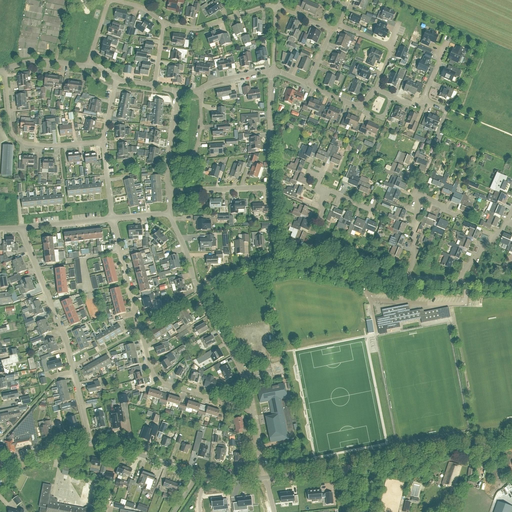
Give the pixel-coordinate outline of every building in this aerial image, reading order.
[(183,4),(184,0),(163,0),(163,2),(169,3),(167,10),(176,12),(177,3),(183,4)] [(220,5),(216,0),(215,0),(213,2),(214,3),(205,9),(210,16),(219,10),(217,7),(220,5)] [(316,14),(319,6),(308,2),(309,0),(307,0),(303,0),(301,8),(304,9),(304,11),(312,14),(313,13),(316,14)] [(358,0),(355,6),(362,9),(365,0),(358,0)] [(198,12),(200,5),(195,4),(194,9),(187,7),(186,11),(187,11),(186,17),(194,19),(195,11),(198,12)] [(379,12),(377,19),(382,21),(384,18),(392,21),(395,13),(392,12),(392,11),(389,10),(389,11),(384,9),(382,13),(379,12)] [(119,19),(119,18),(125,20),(127,12),(123,11),(123,12),(116,10),(114,17),(115,17),(115,18),(115,19),(116,20),(117,20),(118,20),(119,19)] [(371,19),(368,17),(362,15),(361,18),(352,14),(349,21),(359,25),(360,21),(369,25),(371,19)] [(253,19),(253,29),(253,34),(261,34),(261,35),(266,35),(266,27),(262,27),(262,21),(257,21),(258,19),(253,19)] [(296,39),(299,31),(296,30),(299,22),(291,19),(287,30),(291,32),(290,37),(296,39)] [(142,33),(145,30),(146,28),(150,31),(154,25),(146,20),(143,24),(140,23),(140,22),(136,21),(134,27),(142,33)] [(110,26),(108,32),(113,34),(112,36),(120,38),(121,34),(118,33),(119,30),(124,31),(125,27),(121,26),(121,25),(113,22),(112,26),(110,26)] [(377,26),(374,34),(378,35),(378,36),(381,38),(382,37),(385,38),(388,31),(384,30),(387,25),(380,22),(378,27),(377,26)] [(244,33),(241,24),(232,27),(233,32),(234,32),(235,36),(244,33)] [(321,33),(320,32),(319,32),(318,32),(310,29),(308,35),(303,33),(298,43),(305,46),(307,40),(317,44),(321,33)] [(421,44),(428,47),(430,43),(429,43),(431,42),(435,44),(438,36),(434,35),(435,32),(430,30),(429,33),(426,31),(423,39),(421,44)] [(206,36),(207,37),(206,37),(207,40),(208,40),(209,45),(219,42),(221,46),(231,43),(228,34),(222,36),(220,31),(215,33),(215,32),(211,33),(211,34),(206,36)] [(341,34),(338,40),(348,44),(349,41),(353,43),(355,36),(348,33),(347,37),(341,34)] [(184,47),(188,48),(189,41),(185,41),(186,36),(180,35),(180,36),(173,35),(172,43),(184,45),(184,47)] [(248,36),(242,38),(245,45),(251,43),(248,36)] [(141,47),(141,48),(153,50),(154,44),(146,42),(147,39),(140,38),(139,42),(142,42),(142,44),(145,45),(145,48),(141,47)] [(112,42),(104,39),(102,45),(110,48),(111,44),(116,46),(118,41),(113,39),(112,42)] [(347,47),(348,44),(338,40),(336,46),(342,48),(341,51),(347,53),(349,48),(347,47)] [(102,46),(103,46),(101,52),(106,53),(105,57),(113,59),(115,53),(114,53),(115,49),(110,48),(102,45),(102,46)] [(400,47),(396,58),(401,60),(400,64),(405,66),(408,60),(404,58),(408,50),(400,47)] [(465,51),(457,47),(455,51),(453,49),(448,59),(458,63),(458,62),(459,63),(462,57),(461,57),(462,54),(464,54),(465,51)] [(153,50),(141,48),(140,51),(138,51),(137,57),(144,58),(144,55),(151,56),(152,50),(153,50)] [(267,55),(266,48),(260,49),(260,52),(256,53),(258,63),(265,61),(264,55),(267,55)] [(180,61),(181,58),(185,58),(185,55),(186,55),(187,51),(177,50),(177,54),(172,53),(171,60),(180,61)] [(369,53),(368,56),(369,57),(368,57),(369,58),(367,64),(373,67),(375,60),(379,62),(382,54),(372,50),(370,53),(369,53)] [(302,51),(300,56),(303,58),(298,69),(306,72),(311,61),(308,60),(310,55),(302,51)] [(296,62),(299,54),(294,52),(292,56),(287,54),(283,65),(290,68),(293,60),(296,62)] [(331,58),(340,62),(342,59),(343,60),(346,55),(339,52),(337,55),(333,54),(331,58)] [(250,53),(247,54),(243,54),(244,58),(240,58),(241,68),(249,66),(248,61),(251,60),(250,53)] [(224,62),(225,70),(232,69),(231,65),(235,65),(233,57),(227,58),(227,61),(224,62)] [(427,67),(431,60),(424,57),(422,62),(420,61),(417,69),(426,73),(428,68),(427,67)] [(139,62),(138,68),(150,70),(151,64),(143,63),(144,59),(138,58),(138,62),(139,62)] [(340,62),(331,58),(329,63),(333,65),(332,69),(339,71),(341,66),(339,66),(340,62)] [(225,70),(224,62),(220,62),(220,60),(214,61),(215,68),(218,67),(219,72),(225,70)] [(196,73),(202,74),(203,65),(200,64),(200,62),(194,61),(193,68),(196,68),(196,73)] [(203,65),(202,74),(208,75),(209,70),(212,71),(213,64),(207,63),(207,65),(203,65)] [(168,67),(167,73),(179,74),(179,71),(182,71),(183,66),(176,65),(176,68),(168,67)] [(369,69),(365,67),(359,65),(356,70),(360,72),(358,76),(368,81),(371,74),(368,72),(369,69)] [(442,73),(440,76),(441,76),(441,77),(452,82),(453,77),(455,78),(456,77),(458,78),(461,72),(453,68),(452,72),(444,69),(442,73)] [(400,70),(397,76),(390,73),(389,76),(390,77),(387,84),(395,88),(399,79),(402,81),(406,72),(400,70)] [(17,76),(18,82),(28,81),(27,78),(30,78),(29,72),(23,73),(24,76),(17,76)] [(178,78),(179,74),(167,73),(167,79),(174,80),(173,83),(180,84),(181,79),(178,78)] [(340,83),(343,76),(337,74),(336,77),(327,74),(325,79),(326,79),(324,85),(331,88),(334,81),(340,83)] [(44,87),(49,88),(53,88),(53,85),(54,76),(49,75),(46,75),(45,79),(44,87)] [(54,76),(53,85),(56,86),(56,88),(61,89),(62,82),(59,82),(60,77),(54,76)] [(403,91),(409,94),(413,83),(410,82),(411,80),(405,77),(402,84),(405,86),(403,91)] [(360,93),(362,89),(359,88),(361,83),(354,80),(352,83),(353,84),(349,92),(358,96),(359,93),(360,93)] [(28,81),(18,82),(18,88),(24,87),(25,90),(31,89),(30,84),(28,84),(28,81)] [(68,81),(68,85),(65,84),(64,93),(72,94),(72,92),(74,82),(68,81)] [(82,83),(74,82),(72,92),(75,92),(75,95),(80,95),(81,93),(82,83)] [(416,85),(413,83),(409,94),(414,96),(416,91),(420,92),(423,85),(417,82),(416,85)] [(260,99),(259,90),(254,91),(250,91),(250,87),(243,88),(244,96),(247,95),(249,101),(260,99)] [(454,90),(447,87),(445,90),(442,89),(438,97),(446,100),(447,97),(451,99),(454,90)] [(237,98),(235,91),(231,92),(230,88),(216,91),(217,98),(230,96),(230,100),(237,98)] [(301,102),(304,95),(293,91),(292,91),(287,89),(284,97),(286,97),(284,101),(292,104),(294,99),(301,102)] [(17,102),(26,101),(26,98),(28,98),(27,92),(21,93),(21,95),(16,96),(17,102)] [(89,106),(100,108),(101,102),(95,100),(95,97),(90,96),(90,95),(86,94),(85,99),(89,100),(89,99),(90,100),(89,106)] [(136,103),(136,100),(131,99),(132,96),(122,94),(121,100),(136,103)] [(312,111),(316,101),(311,99),(309,104),(306,102),(302,110),(306,111),(307,109),(312,111)] [(29,111),(29,108),(28,104),(26,104),(26,101),(17,102),(18,109),(22,108),(23,111),(29,111)] [(316,101),(312,111),(316,112),(315,115),(321,118),(324,110),(320,108),(322,104),(316,101)] [(86,109),(85,114),(92,115),(93,112),(99,113),(100,108),(89,106),(88,110),(86,109)] [(118,112),(133,115),(134,112),(128,111),(129,108),(120,106),(118,112)] [(331,119),(335,109),(330,106),(328,112),(324,111),(322,117),(330,120),(331,119)] [(400,122),(400,120),(401,121),(399,125),(402,126),(405,118),(403,117),(404,115),(402,114),(404,110),(396,107),(393,114),(392,114),(391,117),(391,118),(400,122)] [(225,113),(224,108),(218,108),(218,113),(212,113),(212,121),(223,120),(223,114),(225,113)] [(341,111),(335,109),(331,119),(336,121),(335,123),(338,124),(341,117),(338,116),(341,111)] [(133,115),(118,112),(117,118),(127,120),(127,117),(133,118),(133,115)] [(415,133),(418,124),(415,123),(418,116),(410,112),(405,123),(410,125),(408,130),(415,133)] [(430,126),(435,116),(429,114),(427,118),(425,116),(421,125),(424,126),(425,124),(430,126)] [(259,123),(259,115),(241,116),(242,124),(248,124),(248,131),(256,130),(256,123),(259,123)] [(350,126),(354,117),(348,115),(346,120),(343,119),(341,125),(346,127),(347,125),(350,126)] [(435,116),(430,126),(433,128),(432,130),(435,131),(436,129),(441,119),(435,116)] [(55,123),(55,117),(46,118),(46,123),(43,124),(44,135),(53,134),(52,123),(55,123)] [(354,117),(350,126),(353,128),(352,130),(357,132),(360,126),(357,125),(359,119),(354,117)] [(29,133),(30,120),(30,119),(21,118),(21,128),(24,129),(24,132),(29,133)] [(36,120),(30,120),(29,133),(35,133),(35,126),(39,126),(39,120),(36,119),(36,120)] [(376,135),(379,127),(373,125),(373,124),(368,122),(366,127),(362,125),(359,132),(366,135),(367,131),(376,135)] [(222,132),(226,132),(230,131),(230,125),(218,126),(218,129),(212,130),(213,137),(223,136),(222,132)] [(159,138),(138,135),(138,138),(149,140),(149,143),(158,145),(159,138)] [(250,138),(250,144),(260,143),(260,138),(254,138),(254,135),(245,135),(245,138),(250,138)] [(437,148),(440,142),(434,140),(432,146),(437,148)] [(342,158),(336,155),(339,148),(337,147),(338,144),(335,142),(333,146),(329,158),(332,159),(330,163),(338,166),(342,158)] [(260,143),(250,144),(250,147),(247,147),(248,153),(254,153),(254,150),(260,149),(260,143)] [(3,144),(2,174),(12,174),(14,144),(3,144)] [(224,148),(224,144),(217,144),(217,145),(209,145),(210,154),(217,154),(222,154),(222,148),(224,148)] [(314,145),(313,147),(311,146),(310,149),(304,146),(301,154),(299,154),(297,157),(305,161),(307,157),(309,158),(311,153),(314,155),(317,147),(314,145)] [(328,160),(329,158),(333,146),(330,145),(326,153),(318,150),(315,159),(323,162),(325,158),(328,160)] [(420,151),(420,152),(417,151),(417,150),(414,148),(413,150),(410,157),(411,157),(417,159),(415,163),(420,166),(418,170),(424,172),(428,164),(425,163),(427,158),(423,156),(424,153),(420,151)] [(128,153),(133,153),(137,153),(137,150),(118,150),(118,157),(122,157),(122,159),(128,159),(128,157),(128,153)] [(394,160),(393,163),(402,167),(403,164),(408,166),(411,157),(410,157),(402,153),(398,161),(394,160)] [(157,165),(158,156),(143,154),(143,156),(149,157),(148,161),(147,161),(147,164),(157,165)] [(250,155),(247,163),(249,164),(250,162),(254,163),(256,157),(258,158),(259,154),(253,155),(253,156),(250,155)] [(24,165),(28,166),(28,157),(22,156),(22,161),(19,162),(19,169),(24,170),(24,165)] [(34,157),(28,157),(28,166),(28,168),(34,169),(34,170),(37,170),(37,164),(34,164),(34,157)] [(296,159),(294,164),(291,162),(289,166),(288,165),(287,169),(296,172),(300,174),(301,174),(305,163),(296,159)] [(43,165),(40,165),(39,173),(43,173),(43,169),(48,169),(49,169),(49,160),(43,160),(43,165)] [(49,169),(48,169),(48,173),(57,174),(57,167),(54,167),(55,160),(49,160),(49,169)] [(245,165),(241,164),(238,163),(237,166),(234,165),(230,176),(237,178),(240,171),(243,172),(245,165)] [(391,167),(389,166),(387,165),(386,166),(385,169),(388,170),(387,174),(392,176),(393,176),(395,173),(399,175),(402,167),(393,163),(391,167)] [(250,177),(253,178),(254,177),(257,178),(261,168),(262,168),(263,165),(258,164),(257,165),(252,164),(251,169),(251,170),(249,175),(250,176),(250,177)] [(223,172),(225,166),(220,165),(218,168),(213,166),(210,176),(217,179),(220,171),(223,172)] [(346,178),(350,180),(348,184),(357,187),(357,185),(360,179),(356,177),(357,174),(355,173),(356,168),(351,166),(348,172),(349,173),(349,174),(347,174),(346,178)] [(440,188),(442,184),(441,184),(443,179),(435,175),(436,172),(433,171),(430,179),(433,180),(431,184),(440,188)] [(296,185),(297,182),(305,186),(307,180),(303,178),(305,176),(301,174),(300,174),(296,172),(292,180),(291,179),(289,183),(295,185),(296,185)] [(124,181),(125,188),(135,185),(134,181),(137,180),(136,174),(130,175),(131,179),(124,181)] [(38,175),(38,184),(46,185),(47,181),(41,180),(41,175),(38,175)] [(160,175),(151,176),(151,181),(145,182),(145,184),(151,184),(151,183),(160,182),(160,175)] [(490,189),(495,191),(498,193),(499,192),(500,189),(504,191),(507,183),(510,184),(511,181),(506,178),(507,178),(507,177),(500,175),(498,179),(495,178),(493,181),(492,183),(492,184),(490,189)] [(360,179),(357,185),(360,187),(359,191),(367,194),(370,186),(367,184),(369,180),(361,176),(360,179)] [(402,180),(393,176),(392,176),(389,184),(385,182),(383,185),(391,189),(393,189),(394,186),(404,191),(407,185),(401,182),(402,180)] [(444,177),(443,179),(441,184),(442,184),(444,185),(441,193),(449,196),(451,192),(453,187),(445,184),(447,178),(444,177)] [(100,184),(95,184),(95,178),(92,178),(93,184),(94,184),(95,194),(101,193),(100,184)] [(88,194),(95,194),(94,184),(93,184),(89,185),(88,179),(85,179),(86,185),(87,185),(88,194)] [(75,196),(81,195),(80,186),(79,186),(75,186),(75,180),(72,181),(73,187),(74,186),(75,196)] [(81,195),(88,194),(87,185),(86,185),(82,186),(81,186),(81,185),(82,185),(81,180),(79,180),(79,186),(80,186),(81,195)] [(68,197),(75,196),(74,186),(73,187),(69,187),(68,181),(65,181),(66,188),(67,187),(68,197)] [(455,191),(457,186),(459,182),(455,181),(453,187),(451,192),(454,193),(450,202),(459,205),(460,201),(462,196),(454,192),(455,191)] [(151,183),(151,184),(151,188),(145,188),(146,191),(152,191),(151,190),(161,189),(160,182),(151,183)] [(141,184),(135,185),(125,188),(127,194),(136,192),(136,191),(135,188),(141,186),(141,184)] [(304,188),(296,185),(295,185),(293,189),(290,188),(288,188),(287,191),(283,189),(282,193),(291,197),(296,199),(297,199),(296,199),(298,196),(300,197),(304,188)] [(487,195),(486,197),(488,198),(491,191),(482,187),(480,192),(487,195)] [(151,190),(152,191),(152,195),(146,195),(146,198),(152,197),(152,196),(161,196),(161,189),(151,190)] [(391,189),(389,194),(386,192),(383,200),(385,200),(385,199),(392,202),(393,199),(397,201),(401,192),(393,189),(391,189)] [(46,191),(47,197),(48,196),(49,206),(56,205),(55,196),(54,196),(50,196),(49,190),(46,191)] [(55,196),(56,205),(63,204),(62,195),(56,196),(56,190),(53,190),(54,196),(55,196)] [(127,194),(128,201),(138,199),(138,198),(137,194),(143,193),(142,190),(136,191),(136,192),(127,194)] [(42,206),(49,206),(48,196),(47,197),(43,197),(42,191),(40,191),(40,197),(41,197),(42,206)] [(495,191),(493,197),(490,196),(488,201),(493,203),(496,205),(496,204),(497,201),(501,203),(505,195),(499,192),(498,193),(495,191)] [(29,208),(36,207),(35,198),(34,198),(30,198),(29,192),(26,193),(27,199),(28,199),(29,208)] [(36,207),(42,206),(41,197),(40,197),(36,198),(36,192),(33,192),(34,198),(35,198),(36,207)] [(472,204),(467,202),(468,198),(466,197),(466,195),(463,194),(462,196),(460,201),(463,202),(460,210),(468,214),(472,204)] [(20,200),(21,200),(22,208),(29,208),(28,199),(27,199),(23,199),(22,199),(22,198),(23,198),(23,195),(20,195),(20,200)] [(152,196),(152,197),(152,201),(146,202),(146,204),(153,204),(153,203),(162,203),(161,196),(152,196)] [(128,201),(130,208),(139,206),(138,201),(144,199),(144,197),(138,198),(138,199),(128,201)] [(221,199),(210,200),(210,204),(207,204),(207,208),(210,208),(220,208),(220,213),(226,213),(226,207),(221,207),(221,199)] [(246,202),(234,202),(234,205),(230,205),(230,214),(236,214),(236,210),(244,209),(244,207),(246,207),(246,202)] [(502,207),(496,204),(496,205),(493,203),(489,211),(486,210),(485,214),(489,216),(490,215),(493,217),(493,216),(494,214),(498,215),(502,217),(505,208),(502,207)] [(253,212),(253,215),(259,215),(259,212),(263,212),(263,214),(267,214),(267,206),(263,207),(263,204),(252,204),(253,212)] [(300,218),(301,215),(309,218),(311,213),(307,211),(309,208),(300,205),(298,210),(294,209),(292,215),(299,218),(300,218)] [(391,219),(396,221),(397,221),(398,221),(399,218),(403,220),(406,212),(397,208),(394,216),(392,215),(391,219)] [(433,214),(440,216),(442,210),(435,208),(433,214)] [(330,212),(326,220),(330,221),(331,218),(339,221),(340,218),(343,212),(335,209),(333,213),(330,212)] [(343,220),(340,218),(339,221),(336,227),(344,231),(346,226),(349,228),(350,228),(351,225),(353,219),(351,218),(352,214),(347,212),(345,216),(343,220)] [(423,217),(420,225),(423,227),(425,224),(433,227),(433,226),(437,218),(428,214),(427,219),(423,217)] [(499,219),(493,216),(493,217),(490,215),(489,216),(486,223),(483,222),(482,226),(490,229),(491,226),(496,227),(499,219)] [(204,220),(204,217),(194,217),(194,221),(198,221),(198,225),(197,225),(197,230),(206,230),(206,229),(210,229),(210,220),(204,220)] [(308,221),(300,218),(299,218),(297,222),(294,221),(293,224),(294,225),(293,228),(298,231),(299,231),(300,228),(308,231),(311,225),(307,224),(308,221)] [(352,231),(360,234),(364,224),(365,224),(365,222),(357,219),(354,226),(351,225),(350,228),(349,228),(347,232),(351,234),(352,231)] [(440,219),(438,223),(436,227),(433,226),(433,227),(430,234),(433,236),(434,233),(442,236),(448,223),(440,219)] [(364,224),(360,234),(365,236),(366,233),(365,233),(366,230),(374,233),(378,225),(369,221),(367,225),(365,224),(364,224)] [(406,225),(398,221),(397,221),(396,221),(393,229),(390,228),(391,226),(388,225),(386,230),(396,234),(397,234),(398,231),(402,233),(406,225)] [(468,236),(468,237),(476,240),(480,232),(476,230),(477,227),(464,221),(462,226),(469,228),(469,227),(470,228),(467,236),(468,236)] [(154,245),(163,235),(159,231),(152,238),(155,241),(154,242),(153,242),(152,243),(154,245)] [(307,234),(299,231),(298,231),(296,236),(294,235),(293,238),(292,237),(290,240),(298,244),(300,241),(304,242),(307,234)] [(264,247),(263,236),(258,237),(258,233),(252,233),(252,240),(255,239),(255,248),(264,247)] [(467,236),(460,233),(459,236),(462,238),(458,245),(458,246),(459,246),(468,250),(471,241),(467,240),(468,237),(468,236),(467,236)] [(502,239),(500,243),(508,246),(506,251),(509,253),(510,250),(510,251),(511,246),(511,242),(511,241),(511,238),(511,236),(504,233),(502,239)] [(397,244),(404,247),(405,243),(403,243),(405,238),(397,234),(396,234),(392,242),(389,241),(388,244),(393,246),(396,247),(397,244)] [(157,245),(158,244),(161,247),(168,240),(163,235),(154,245),(156,247),(157,246),(157,245)] [(214,236),(214,235),(206,236),(207,236),(207,239),(200,240),(200,239),(200,250),(200,247),(211,247),(211,248),(212,248),(212,247),(216,247),(216,239),(214,239),(214,236)] [(249,242),(248,235),(242,236),(242,241),(235,241),(236,254),(233,254),(244,254),(243,242),(249,242)] [(6,238),(7,241),(3,241),(3,252),(7,252),(7,249),(11,249),(11,251),(17,251),(17,244),(14,244),(14,238),(6,238)] [(458,245),(451,243),(450,242),(448,245),(453,247),(449,255),(451,256),(459,259),(462,251),(458,249),(459,246),(458,246),(458,245)] [(393,246),(390,254),(387,253),(385,256),(393,260),(395,256),(399,258),(402,250),(396,247),(393,246)] [(449,255),(443,252),(441,256),(444,257),(441,265),(450,269),(453,261),(449,259),(451,256),(449,255)] [(222,258),(222,253),(216,253),(216,256),(206,257),(206,264),(217,264),(217,259),(222,258)] [(131,256),(133,262),(142,260),(141,254),(131,256)] [(169,264),(179,261),(177,255),(168,257),(168,260),(160,262),(161,266),(166,264),(169,264)] [(13,262),(14,266),(12,267),(13,269),(24,265),(22,258),(13,262)] [(104,266),(113,264),(112,258),(102,260),(104,266)] [(144,266),(142,260),(133,262),(135,268),(144,266)] [(167,267),(170,267),(171,270),(180,268),(179,261),(169,264),(166,264),(167,267)] [(105,272),(115,270),(113,264),(104,266),(105,272)] [(24,265),(13,269),(14,272),(16,271),(18,274),(27,271),(24,265)] [(136,275),(145,272),(144,266),(135,268),(136,275)] [(105,272),(107,279),(116,276),(115,270),(105,272)] [(138,281),(147,278),(145,272),(136,275),(138,281)] [(118,282),(116,276),(107,279),(109,285),(118,282)] [(7,277),(0,278),(0,280),(1,288),(8,287),(7,277)] [(184,285),(183,279),(178,281),(177,277),(168,279),(170,286),(174,284),(175,288),(184,285)] [(20,282),(22,285),(20,286),(21,288),(21,289),(32,284),(30,278),(20,282)] [(139,287),(148,284),(147,278),(138,281),(139,287)] [(21,289),(21,288),(19,289),(21,295),(25,294),(35,290),(32,284),(21,289)] [(148,284),(139,287),(141,293),(150,291),(148,284)] [(184,285),(175,288),(176,291),(173,292),(174,297),(181,295),(180,293),(186,292),(184,285)] [(112,297),(121,295),(119,288),(110,291),(112,297)] [(0,304),(12,303),(10,292),(0,293),(0,304)] [(113,303),(122,301),(121,295),(112,297),(113,303)] [(143,301),(143,304),(145,309),(152,307),(151,301),(155,300),(153,295),(147,296),(148,299),(143,301)] [(39,301),(35,302),(34,298),(27,301),(29,305),(30,305),(31,308),(26,310),(27,313),(29,312),(41,307),(39,301)] [(104,318),(99,298),(87,301),(92,321),(104,318)] [(72,305),(71,301),(70,299),(61,303),(63,309),(72,305)] [(124,307),(122,301),(113,303),(115,309),(124,307)] [(63,309),(66,315),(75,311),(72,305),(63,309)] [(419,310),(410,312),(409,305),(381,310),(383,317),(376,318),(378,327),(385,326),(386,330),(393,329),(397,328),(400,328),(400,327),(400,326),(399,323),(414,320),(421,319),(419,310)] [(44,313),(41,307),(29,312),(30,315),(33,313),(35,317),(44,313)] [(113,313),(114,316),(126,313),(124,307),(115,309),(116,312),(113,313)] [(178,315),(181,320),(178,322),(179,323),(189,316),(186,310),(178,315)] [(77,317),(75,313),(75,311),(66,315),(68,321),(77,317)] [(182,322),(184,325),(181,327),(183,329),(185,327),(193,322),(189,316),(179,323),(182,322)] [(79,323),(77,317),(68,321),(70,327),(79,323)] [(37,323),(39,327),(36,329),(37,331),(49,326),(46,320),(37,323)] [(174,329),(173,329),(168,321),(162,325),(167,333),(168,332),(172,330),(174,333),(175,332),(174,329)] [(118,325),(113,328),(112,325),(111,323),(109,324),(110,326),(112,329),(112,328),(117,336),(123,333),(118,325)] [(199,327),(196,329),(193,330),(194,333),(197,331),(199,335),(208,331),(205,324),(202,326),(201,324),(199,325),(199,327)] [(162,325),(157,328),(162,336),(166,333),(168,336),(170,335),(168,332),(167,333),(162,325)] [(51,332),(49,326),(37,331),(37,332),(40,331),(42,335),(51,332)] [(73,332),(75,339),(84,335),(83,334),(82,330),(86,328),(85,327),(81,328),(80,326),(77,328),(78,330),(73,332)] [(111,340),(117,336),(112,328),(112,329),(108,331),(105,327),(103,328),(106,332),(107,332),(111,340)] [(162,336),(157,328),(151,332),(156,340),(161,337),(163,340),(164,339),(162,336)] [(105,343),(111,340),(107,332),(106,332),(102,334),(99,330),(98,331),(100,335),(101,335),(105,343)] [(178,335),(180,339),(189,333),(186,330),(178,335)] [(75,339),(78,345),(86,342),(86,341),(84,336),(89,335),(88,333),(83,334),(84,335),(75,339)] [(96,337),(94,334),(94,333),(92,334),(94,339),(95,338),(99,346),(105,343),(101,335),(100,335),(96,337)] [(200,339),(202,342),(206,349),(215,343),(212,336),(208,338),(207,336),(200,339)] [(45,342),(46,346),(45,347),(44,346),(41,347),(42,350),(56,345),(54,339),(45,342)] [(87,342),(90,341),(91,341),(90,339),(86,341),(86,342),(78,345),(80,351),(89,348),(87,342)] [(158,356),(166,353),(171,351),(169,347),(170,347),(168,341),(161,344),(162,346),(155,349),(158,356)] [(124,346),(126,352),(122,353),(123,355),(126,354),(126,353),(135,351),(133,344),(124,346)] [(58,351),(56,345),(42,350),(43,352),(46,351),(46,350),(48,349),(49,354),(40,357),(42,361),(52,357),(51,354),(58,351)] [(210,352),(206,354),(204,355),(205,359),(202,360),(204,364),(209,361),(208,359),(211,357),(213,362),(223,357),(219,350),(211,354),(210,352)] [(126,354),(127,359),(124,360),(124,361),(128,361),(128,360),(136,358),(135,351),(126,353),(126,354)] [(160,364),(165,370),(171,366),(169,364),(176,360),(171,353),(165,357),(167,360),(160,364)] [(17,355),(10,356),(9,356),(10,359),(1,361),(0,360),(0,373),(5,373),(3,367),(19,362),(17,355)] [(107,356),(101,359),(105,367),(106,367),(110,365),(112,368),(114,367),(112,363),(111,364),(107,356)] [(279,369),(282,369),(281,357),(272,358),(273,371),(279,371),(279,369)] [(128,361),(129,365),(126,366),(126,368),(130,367),(129,366),(138,364),(136,358),(128,360),(128,361)] [(48,366),(49,371),(62,367),(61,360),(47,363),(46,359),(41,361),(43,367),(48,366)] [(104,368),(106,371),(108,374),(110,373),(106,367),(105,367),(101,359),(95,362),(100,370),(104,368)] [(95,362),(89,366),(94,374),(95,373),(99,371),(100,374),(102,373),(100,370),(95,362)] [(179,363),(176,368),(179,370),(175,376),(181,379),(185,372),(182,370),(184,366),(179,363)] [(214,366),(217,372),(219,374),(222,372),(226,380),(233,376),(229,370),(230,369),(228,364),(221,368),(220,367),(221,366),(219,363),(214,366)] [(94,374),(89,366),(83,369),(86,373),(87,376),(88,377),(93,374),(95,377),(96,376),(95,373),(94,374)] [(136,381),(142,379),(141,373),(136,374),(135,370),(131,371),(132,375),(134,374),(136,381)] [(202,378),(203,372),(198,371),(197,374),(192,373),(190,382),(197,384),(199,377),(202,378)] [(0,379),(0,384),(13,382),(15,381),(14,377),(18,376),(18,373),(6,375),(6,378),(0,379)] [(205,382),(204,386),(208,388),(208,387),(214,389),(217,381),(213,380),(214,378),(209,376),(208,379),(207,378),(207,377),(203,376),(201,381),(205,382)] [(142,379),(136,381),(137,387),(135,387),(136,391),(140,390),(139,386),(144,385),(142,379)] [(52,392),(58,390),(67,388),(65,381),(56,383),(58,388),(57,389),(56,388),(52,389),(52,392)] [(100,387),(99,381),(93,382),(94,385),(87,387),(89,393),(97,392),(96,388),(100,387)] [(18,385),(16,385),(16,382),(13,382),(0,384),(0,386),(1,389),(8,388),(8,387),(11,387),(11,390),(19,389),(18,385)] [(289,407),(286,407),(283,408),(281,399),(287,398),(284,384),(258,389),(260,403),(269,402),(271,413),(272,416),(265,417),(265,418),(269,435),(270,438),(271,443),(295,438),(289,407)] [(54,398),(60,397),(60,396),(69,394),(67,388),(58,390),(59,395),(58,395),(53,396),(54,398)] [(148,396),(154,398),(156,392),(150,390),(148,394),(145,393),(143,397),(144,394),(141,393),(138,404),(140,405),(142,399),(146,400),(147,398),(148,396)] [(2,395),(3,397),(2,397),(3,399),(3,400),(4,401),(19,397),(17,392),(2,395)] [(162,394),(156,392),(154,398),(160,400),(159,403),(162,405),(164,399),(160,398),(162,394)] [(70,401),(69,394),(60,396),(60,397),(61,401),(60,402),(60,401),(55,402),(55,405),(61,403),(70,401)] [(120,404),(126,403),(127,403),(126,395),(119,396),(120,404)] [(167,402),(173,404),(175,398),(169,396),(168,400),(164,399),(162,405),(166,406),(167,402)] [(23,406),(29,404),(30,404),(29,397),(21,399),(23,406)] [(181,399),(175,398),(173,404),(179,406),(179,407),(179,408),(178,410),(181,411),(183,405),(180,404),(181,399)] [(183,405),(181,411),(185,412),(187,408),(193,410),(194,403),(188,402),(187,406),(183,405)] [(201,405),(194,403),(193,410),(198,411),(198,413),(202,414),(203,411),(199,410),(201,405)] [(20,417),(21,417),(19,407),(0,410),(0,415),(1,422),(4,422),(4,424),(7,423),(6,421),(9,421),(13,425),(15,422),(15,423),(20,417)] [(206,412),(203,411),(202,414),(205,416),(206,414),(212,415),(214,409),(208,407),(206,412)] [(115,415),(110,416),(110,420),(110,421),(110,423),(111,424),(111,425),(112,425),(113,430),(114,430),(115,430),(117,430),(118,429),(121,428),(120,423),(124,422),(122,412),(121,408),(115,409),(115,415)] [(220,411),(214,409),(212,415),(218,417),(217,419),(221,420),(222,417),(218,416),(220,411)] [(16,452),(16,450),(32,447),(32,445),(38,444),(32,411),(8,438),(8,441),(5,441),(8,453),(16,452)] [(153,414),(153,413),(150,420),(157,423),(160,416),(159,416),(160,414),(154,411),(153,414)] [(95,414),(99,428),(105,427),(102,417),(104,417),(103,412),(95,414)] [(68,423),(70,431),(76,429),(75,425),(77,424),(74,416),(66,418),(68,423)] [(245,429),(244,425),(243,425),(242,418),(234,419),(234,420),(233,420),(232,421),(231,423),(232,424),(234,425),(235,424),(236,430),(235,431),(235,434),(243,433),(242,430),(245,429)] [(50,421),(49,421),(44,423),(43,422),(38,423),(39,428),(42,439),(49,437),(47,427),(50,426),(52,426),(50,421)] [(63,433),(60,422),(54,424),(57,434),(63,433)] [(149,429),(145,427),(141,438),(149,441),(151,435),(155,437),(158,427),(151,424),(149,429)] [(171,444),(172,440),(163,437),(162,440),(163,441),(161,446),(167,448),(169,443),(171,444)] [(182,447),(180,452),(187,454),(188,449),(189,450),(191,446),(182,443),(181,446),(182,447)] [(199,445),(198,448),(197,451),(198,451),(197,457),(203,458),(205,454),(206,454),(207,450),(208,447),(199,445)] [(225,457),(226,449),(225,449),(225,446),(218,445),(218,448),(216,448),(216,455),(217,455),(216,460),(223,461),(224,456),(225,457)] [(243,457),(243,453),(233,453),(233,455),(235,455),(235,462),(241,462),(242,457),(243,457)] [(99,470),(101,463),(106,464),(107,458),(103,458),(103,460),(92,458),(91,468),(99,470)] [(461,467),(449,463),(442,484),(454,488),(461,467)] [(123,477),(126,468),(119,465),(116,474),(123,477)] [(132,470),(126,468),(123,477),(125,478),(126,475),(130,477),(132,470)] [(107,472),(105,481),(114,483),(115,474),(107,472)] [(143,472),(140,479),(139,483),(138,485),(142,487),(141,488),(144,489),(147,481),(149,474),(143,472)] [(156,476),(149,474),(147,481),(144,489),(143,492),(152,495),(158,480),(154,479),(156,476)] [(169,489),(172,482),(165,480),(163,487),(169,489)] [(172,482),(169,489),(176,491),(178,485),(172,482)] [(51,486),(43,485),(39,507),(41,508),(39,511),(95,511),(96,509),(86,507),(84,509),(57,504),(57,500),(52,499),(52,497),(50,494),(51,486)] [(308,501),(308,500),(310,500),(313,500),(313,502),(318,502),(317,500),(321,499),(322,499),(322,498),(326,498),(326,505),(333,504),(332,493),(325,494),(321,494),(321,490),(320,490),(308,492),(308,491),(307,492),(308,501)] [(293,492),(280,494),(281,502),(294,501),(293,492)] [(22,502),(17,496),(13,500),(17,506),(22,502)] [(238,503),(233,503),(234,511),(239,511),(239,507),(251,506),(250,497),(245,497),(242,497),(242,498),(237,498),(238,503)] [(223,498),(211,499),(212,507),(218,507),(219,510),(228,509),(227,499),(223,500),(223,498)] [(408,511),(411,502),(405,501),(402,511),(408,511)] [(511,511),(511,506),(498,502),(494,511),(511,511)]
